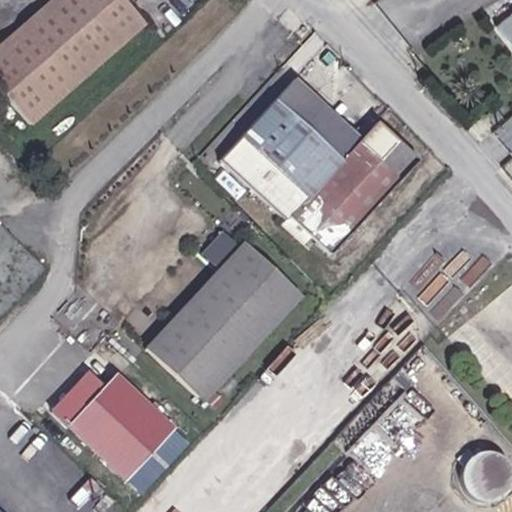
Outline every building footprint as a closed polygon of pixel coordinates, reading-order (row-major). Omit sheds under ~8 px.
[(144,24),(122,0),(50,0),(0,44),(0,92),(29,125),(144,24)] [(293,82),(274,103),(339,161),(357,142),(293,82)] [(505,105),(500,98),(496,102),(501,109),(505,105)] [(339,161),(274,103),(220,159),(284,220),(288,217),(331,255),(399,181),(379,162),(398,143),(376,123),(357,142),(339,161)] [(500,113),(494,105),(485,113),(492,120),(500,113)] [(379,162),(399,181),(418,161),(398,143),(379,162)] [(299,297),(242,244),(147,348),(204,400),(299,297)] [(182,426),(123,372),(110,386),(91,368),(53,410),(131,482),(182,426)] [(495,454),(490,454),(488,454),(480,456),(475,459),(472,462),(469,465),(467,470),(466,475),(466,481),(467,486),(471,494),(478,501),(484,503),(488,504),(491,504),(500,502),(505,499),(509,496),(511,490),(511,465),(508,460),(505,458),(500,455),(495,454)]
